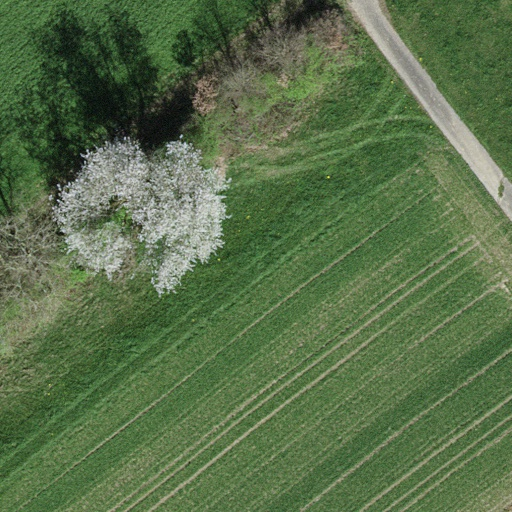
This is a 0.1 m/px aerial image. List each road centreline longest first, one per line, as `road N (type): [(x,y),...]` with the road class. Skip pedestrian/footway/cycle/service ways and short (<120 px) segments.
road 1 (track): [(0,237),(331,0)]
road 2 (track): [(511,201),(354,0)]
